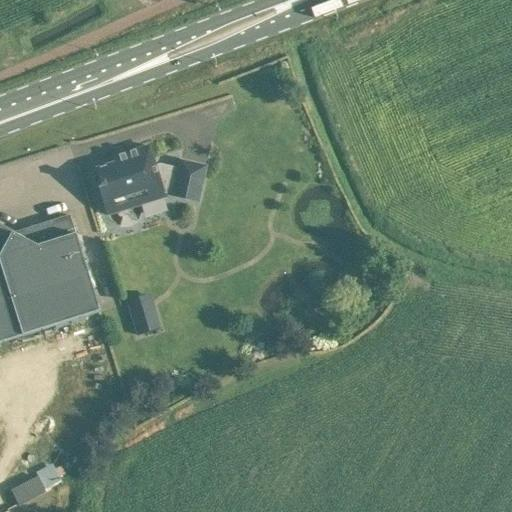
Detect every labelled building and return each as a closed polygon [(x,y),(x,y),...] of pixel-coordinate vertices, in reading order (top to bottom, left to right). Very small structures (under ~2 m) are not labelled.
[(98,184),(108,215),(165,198),(163,190),(168,188),(174,190),(173,196),(198,202),(206,167),(180,161),(179,168),(160,164),(155,166),(149,146),(114,157),(116,163),(97,169),(101,183),(98,184)] [(0,343),(100,312),(70,215),(12,233),(0,226),(0,343)] [(153,305),(132,312),(139,335),(160,328),(153,305)] [(54,463),(38,471),(46,488),(63,479),(54,463)] [(38,477),(11,491),(19,506),(46,492),(45,490),(38,477)]
